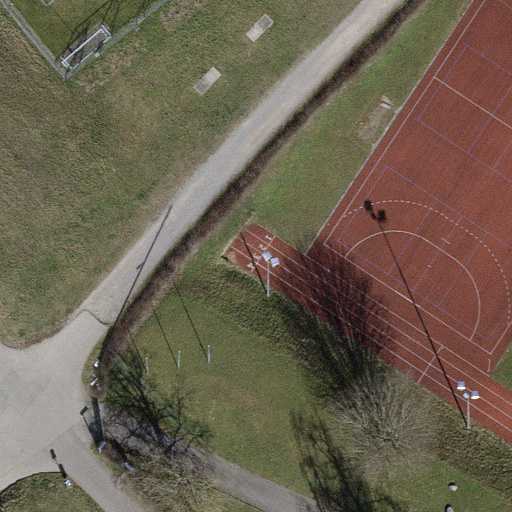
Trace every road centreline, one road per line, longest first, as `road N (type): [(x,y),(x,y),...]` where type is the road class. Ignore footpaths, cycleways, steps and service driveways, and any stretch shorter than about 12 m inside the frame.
road 1 (track): [(21,409),(207,184),(380,0)]
road 2 (unclassified): [(128,511),(0,388)]
